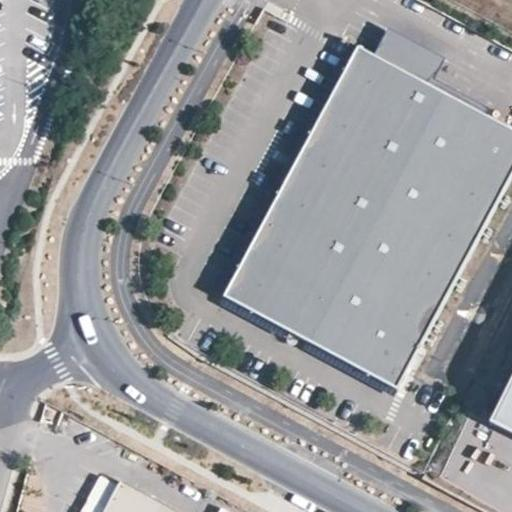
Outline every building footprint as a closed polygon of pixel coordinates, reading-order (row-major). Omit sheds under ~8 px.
[(430,86),(445,59),(389,28),(374,56),(430,86)] [(398,390),(511,178),(511,130),(430,86),(374,56),(359,48),(308,142),(284,188),(225,297),(398,390)] [(278,185),(284,188),(308,142),(303,139),(278,185)] [(511,380),(491,423),(511,433),(511,380)] [(105,511),(119,487),(102,477),(84,511),(105,511)] [(174,511),(122,483),(119,487),(105,511),(174,511)]
